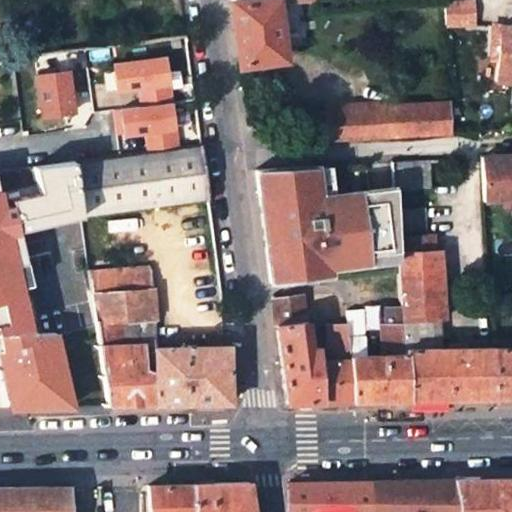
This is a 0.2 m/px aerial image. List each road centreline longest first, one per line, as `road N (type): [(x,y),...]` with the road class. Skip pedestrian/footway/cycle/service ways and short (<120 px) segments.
road 1 (tertiary): [(211,0),(267,443)]
road 2 (secondary): [(267,443),(0,449)]
road 3 (unknown): [(232,164),(488,148)]
road 4 (secondary): [(511,441),(267,443)]
